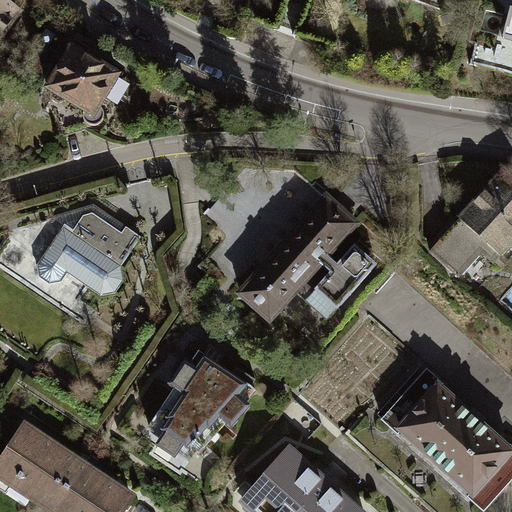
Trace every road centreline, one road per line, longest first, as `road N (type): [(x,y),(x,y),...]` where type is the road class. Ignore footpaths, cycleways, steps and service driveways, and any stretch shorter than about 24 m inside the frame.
road 1 (residential): [(0,192),(197,145),(375,153),(396,141),(405,115)]
road 2 (residential): [(109,0),(256,74),(405,115)]
